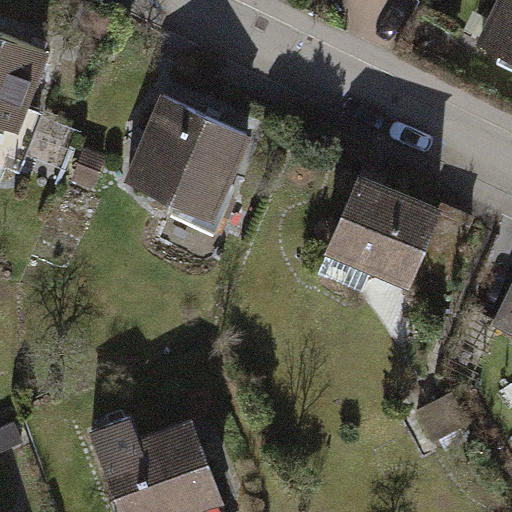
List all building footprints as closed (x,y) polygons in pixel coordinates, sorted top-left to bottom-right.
[(319,0),(397,38),(415,0),(319,0)] [(511,0),(494,0),(478,37),(511,52),(511,0)] [(0,121),(14,127),(24,103),(44,51),(0,33),(0,121)] [(162,94),(125,177),(209,215),(246,132),(162,94)] [(40,110),(24,103),(14,127),(0,121),(0,160),(17,167),(40,110)] [(407,278),(414,261),(436,208),(358,175),(318,269),(361,287),(371,263),(407,278)] [(468,222),(436,208),(414,261),(446,275),(468,222)] [(511,329),(511,284),(496,322),(511,329)] [(190,419),(100,454),(122,511),(168,511),(174,510),(174,511),(218,511),(212,494),(218,492),(190,419)]
